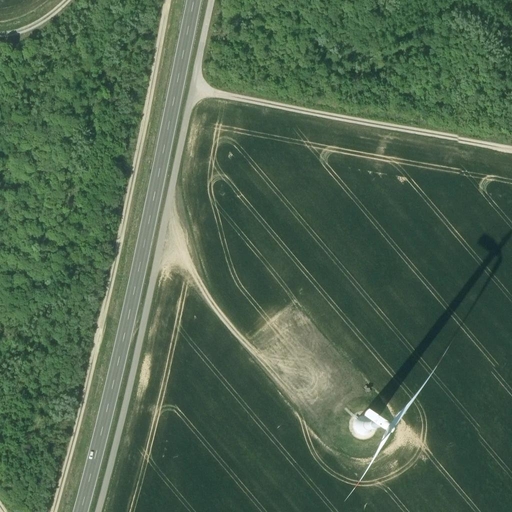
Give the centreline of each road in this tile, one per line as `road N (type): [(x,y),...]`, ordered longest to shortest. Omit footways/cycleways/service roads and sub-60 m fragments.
road 1 (track): [(50,511),(84,389),(165,0)]
road 2 (track): [(96,511),(209,0)]
road 3 (secondary): [(81,511),(191,0)]
road 4 (track): [(511,150),(191,93)]
